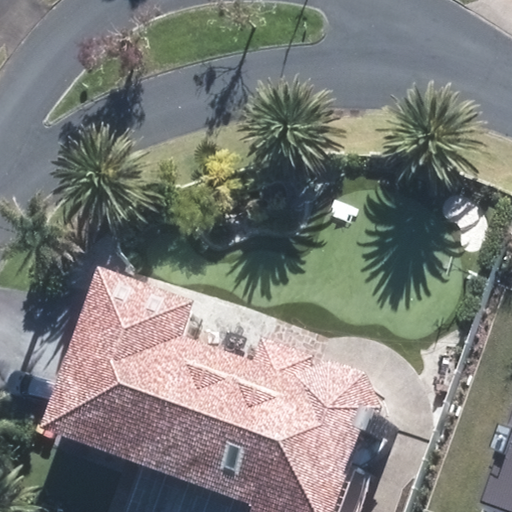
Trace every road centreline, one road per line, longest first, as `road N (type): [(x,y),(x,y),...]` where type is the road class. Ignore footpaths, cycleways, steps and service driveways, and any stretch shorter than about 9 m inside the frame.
road 1 (residential): [(468,67),(324,73),(174,108),(52,161),(0,196)]
road 2 (residential): [(0,158),(27,90),(55,48),(115,0)]
road 3 (residential): [(359,0),(468,67)]
